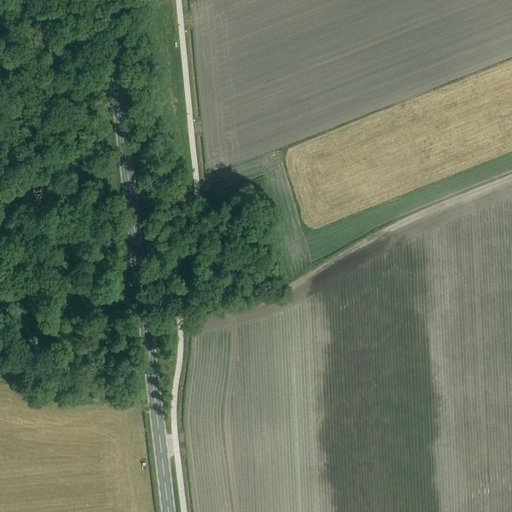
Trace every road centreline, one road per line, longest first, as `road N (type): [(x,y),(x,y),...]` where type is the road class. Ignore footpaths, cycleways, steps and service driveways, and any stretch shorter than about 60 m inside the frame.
road 1 (secondary): [(166,511),(106,0)]
road 2 (track): [(511,181),(375,238),(277,294),(180,320)]
